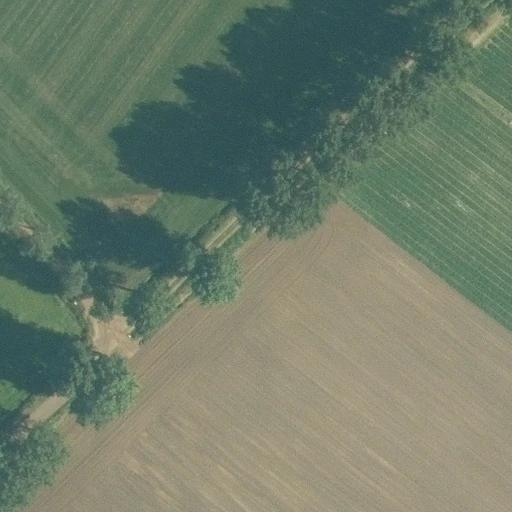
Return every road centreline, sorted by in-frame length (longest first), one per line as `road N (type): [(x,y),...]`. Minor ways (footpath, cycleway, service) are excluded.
road 1 (track): [(119,329),(467,0)]
road 2 (track): [(119,329),(0,209)]
road 3 (track): [(0,444),(119,329)]
